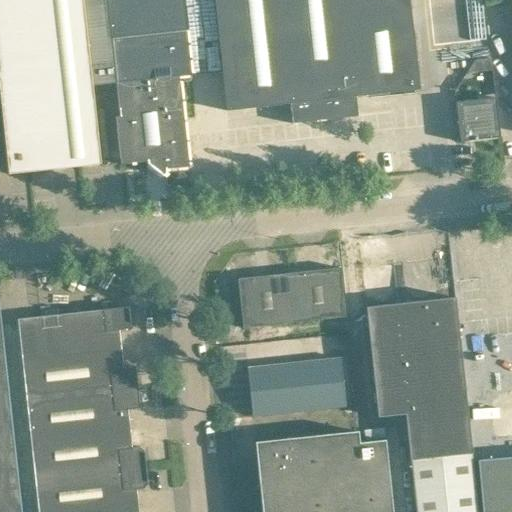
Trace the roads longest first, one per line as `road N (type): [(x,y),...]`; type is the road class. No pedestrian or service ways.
road 1 (unclassified): [(176,220),(511,187)]
road 2 (unclassified): [(211,511),(176,220)]
road 3 (unclassified): [(0,242),(176,220)]
